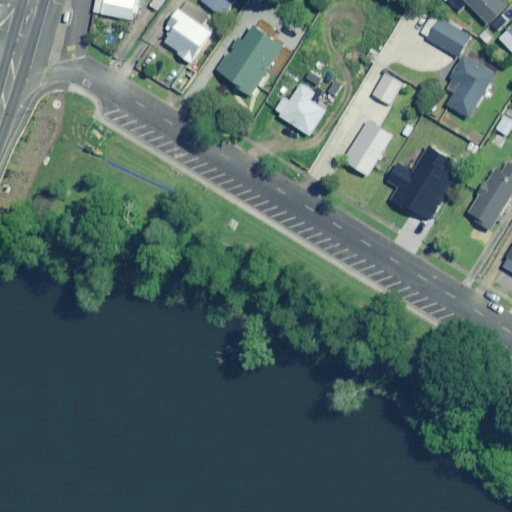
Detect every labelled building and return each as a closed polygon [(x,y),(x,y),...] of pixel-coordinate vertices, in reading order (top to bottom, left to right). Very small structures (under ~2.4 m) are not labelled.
[(134,8),(140,9),(141,0),(98,0),(96,13),(103,14),(132,20),(134,8)] [(163,0),(154,0),(150,5),(156,10),(163,0)] [(234,0),(201,0),(201,1),(224,16),(234,0)] [(507,5),(501,0),(463,0),(489,24),(507,5)] [(166,42),(180,52),(178,54),(192,64),(194,62),(213,34),(178,10),(173,17),(180,22),(166,42)] [(432,16),(422,33),(429,37),(428,39),(459,58),(471,36),(440,18),(439,20),(432,16)] [(216,72),(251,96),(284,47),(253,26),(244,40),(240,38),(232,49),(234,51),(231,55),(229,53),(216,72)] [(505,39),(492,27),(486,33),(499,46),(505,39)] [(496,74),(465,56),(452,78),(461,83),(448,105),(469,118),(496,74)] [(197,73),(188,66),(173,86),(183,93),(197,73)] [(404,84),(385,74),(373,95),(392,105),(404,84)] [(285,97),(276,110),(282,115),(282,116),(311,136),(327,111),(311,100),(316,94),(303,85),(291,102),(285,97)] [(511,134),(511,115),(507,112),(488,143),(501,151),(511,134)] [(394,136),(369,121),(345,161),(370,176),(394,136)] [(463,167),(428,145),(411,173),(397,164),(387,180),(398,187),(390,201),(412,214),(413,211),(430,221),(463,167)] [(495,170),(470,214),(478,218),(476,222),(492,231),(511,197),(511,165),(509,164),(503,174),(495,170)]
